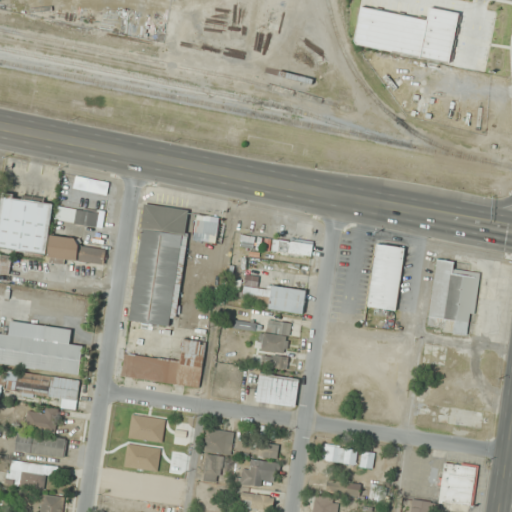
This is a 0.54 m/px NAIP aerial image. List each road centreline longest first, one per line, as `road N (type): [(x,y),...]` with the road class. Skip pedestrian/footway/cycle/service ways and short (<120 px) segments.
road 1 (primary): [(511,228),(0,129)]
road 2 (residential): [(507,450),(105,394)]
road 3 (residential): [(140,159),(86,511)]
road 4 (residential): [(340,197),(292,511)]
